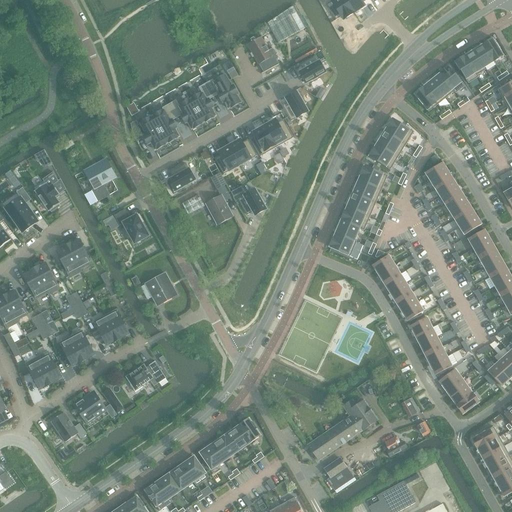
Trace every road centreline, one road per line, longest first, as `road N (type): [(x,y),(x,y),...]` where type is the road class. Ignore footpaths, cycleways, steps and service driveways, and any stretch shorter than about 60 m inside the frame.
road 1 (residential): [(460,429),(368,283),(298,252)]
road 2 (tertiary): [(72,507),(195,422),(241,368)]
road 3 (residential): [(25,421),(119,357),(209,311)]
road 4 (residential): [(511,254),(472,182),(382,86)]
road 5 (tertiary): [(298,252),(355,125),(382,86)]
road 6 (residential): [(209,311),(137,177)]
road 7 (residential): [(312,496),(241,368)]
road 8 (residential): [(137,177),(89,46)]
road 9 (residential): [(137,177),(257,113)]
